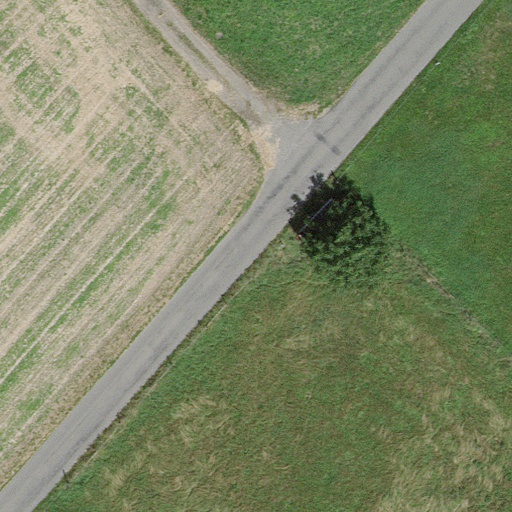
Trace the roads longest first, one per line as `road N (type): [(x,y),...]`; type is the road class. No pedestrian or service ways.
road 1 (unclassified): [(450,0),(0,510)]
road 2 (track): [(296,171),(144,0)]
